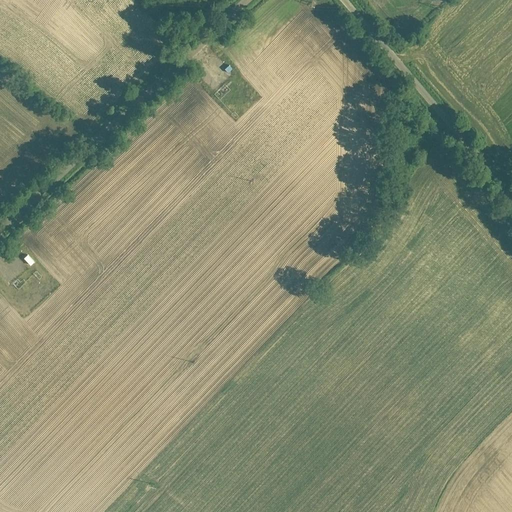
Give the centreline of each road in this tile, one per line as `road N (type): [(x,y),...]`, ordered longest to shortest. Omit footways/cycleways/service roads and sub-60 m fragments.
road 1 (unclassified): [(0,233),(246,0)]
road 2 (unclassified): [(342,0),(511,196)]
